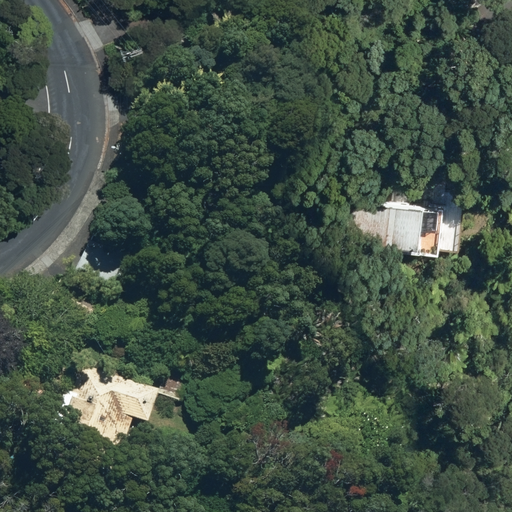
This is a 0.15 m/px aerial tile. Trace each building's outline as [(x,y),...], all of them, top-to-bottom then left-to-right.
[(463,0),(472,11),(485,0),(463,0)] [(439,249),(458,250),(461,206),(393,202),(390,244),(418,246),(419,229),(441,230),(439,249)] [(69,282),(108,296),(121,264),(82,249),(69,282)] [(41,311),(77,333),(92,309),(56,287),(41,311)] [(41,464),(104,487),(126,426),(140,430),(152,396),(75,370),(64,402),(58,400),(47,430),(52,432),(41,464)] [(154,396),(177,406),(186,381),(163,372),(154,396)]
